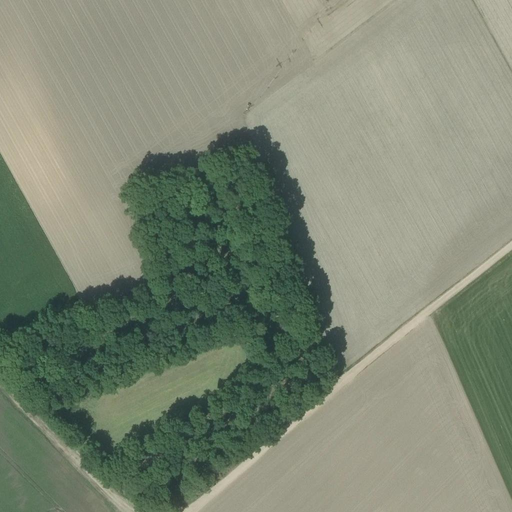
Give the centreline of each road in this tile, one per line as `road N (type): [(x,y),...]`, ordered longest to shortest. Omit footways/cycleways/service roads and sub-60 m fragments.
road 1 (track): [(511,243),(185,511)]
road 2 (track): [(132,511),(0,383)]
